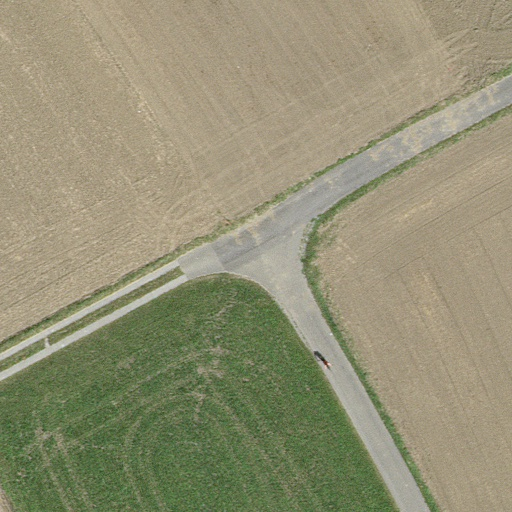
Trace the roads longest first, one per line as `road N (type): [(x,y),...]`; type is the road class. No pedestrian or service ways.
road 1 (track): [(511,98),(260,232),(408,511)]
road 2 (track): [(260,232),(0,371)]
